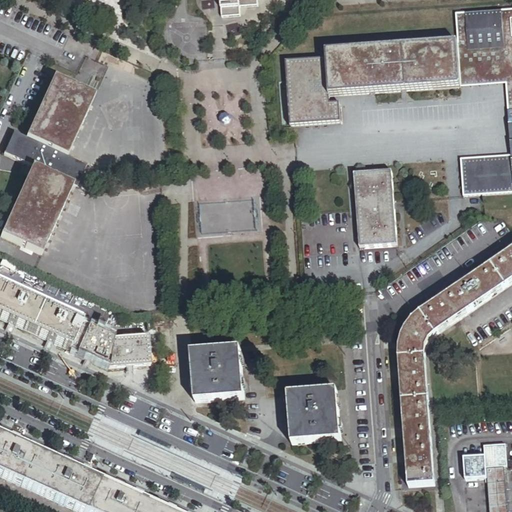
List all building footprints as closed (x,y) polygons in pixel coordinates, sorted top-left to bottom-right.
[(220,0),(222,19),(241,18),(240,9),(259,8),(257,0),(220,0)] [(511,113),(508,114),(511,159),(461,162),(464,199),(511,196),(511,14),(456,18),(458,47),(327,57),(328,62),(287,65),(292,129),(342,126),(340,107),(331,107),(331,100),(462,90),(459,55),(499,52),(500,65),(511,64),(511,113)] [(506,87),(508,114),(511,113),(511,64),(500,65),(499,52),(459,55),(462,90),(506,87)] [(32,169),(0,238),(41,256),(72,187),(76,189),(86,168),(67,159),(94,99),(53,80),(26,140),(14,135),(4,156),(32,169)] [(355,178),(361,250),(398,248),(393,175),(355,178)] [(399,360),(409,489),(435,487),(426,360),(426,356),(427,354),(428,349),(431,344),(432,342),(436,339),(511,287),(511,255),(419,319),(412,325),(408,331),(404,339),(401,346),(400,352),(399,360)] [(111,341),(0,290),(0,322),(107,371),(148,368),(146,339),(111,341)] [(193,358),(197,405),(245,402),(241,354),(193,358)] [(290,399),(293,447),(341,443),(338,396),(290,399)] [(156,511),(0,440),(0,479),(71,511),(156,511)] [(486,460),(464,462),(466,485),(488,483),(487,472),(502,471),(508,470),(506,449),(485,450),(486,460)] [(504,511),(502,471),(487,472),(488,483),(490,511),(504,511)]
